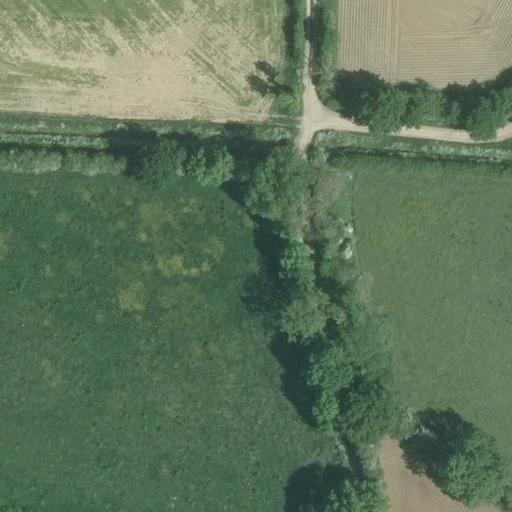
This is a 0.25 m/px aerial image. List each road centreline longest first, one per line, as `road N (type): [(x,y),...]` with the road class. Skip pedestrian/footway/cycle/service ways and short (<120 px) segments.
road 1 (track): [(305,163),(316,275),(363,511)]
road 2 (track): [(309,118),(464,137),(511,129)]
